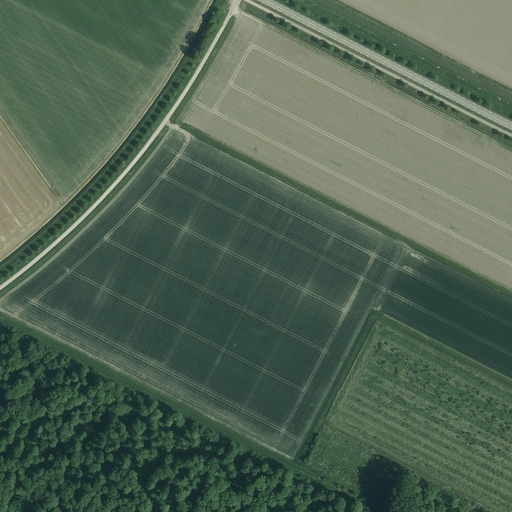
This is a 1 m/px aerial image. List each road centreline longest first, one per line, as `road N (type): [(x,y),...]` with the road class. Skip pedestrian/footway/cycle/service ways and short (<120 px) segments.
road 1 (unclassified): [(0,288),(130,166),(237,0)]
road 2 (secondary): [(264,0),(511,126)]
road 3 (track): [(0,435),(169,486),(176,511)]
